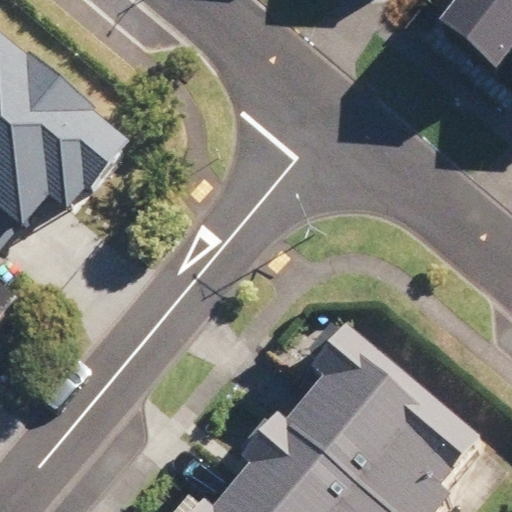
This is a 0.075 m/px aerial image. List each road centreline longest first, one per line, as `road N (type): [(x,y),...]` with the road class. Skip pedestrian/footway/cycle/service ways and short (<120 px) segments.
road 1 (residential): [(331,118),(2,511)]
road 2 (residential): [(331,118),(511,269)]
road 3 (residential): [(191,0),(331,118)]
